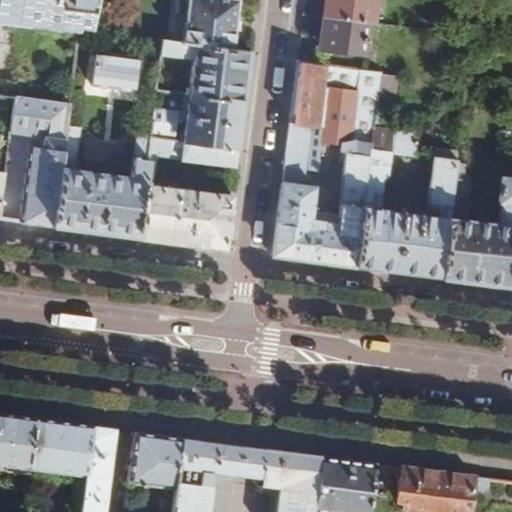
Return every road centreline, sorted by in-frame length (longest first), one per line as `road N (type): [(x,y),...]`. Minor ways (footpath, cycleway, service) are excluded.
road 1 (residential): [(0,401),(511,467)]
road 2 (residential): [(276,0),(231,349)]
road 3 (secondary): [(511,384),(231,349)]
road 4 (secondary): [(231,349),(0,317)]
